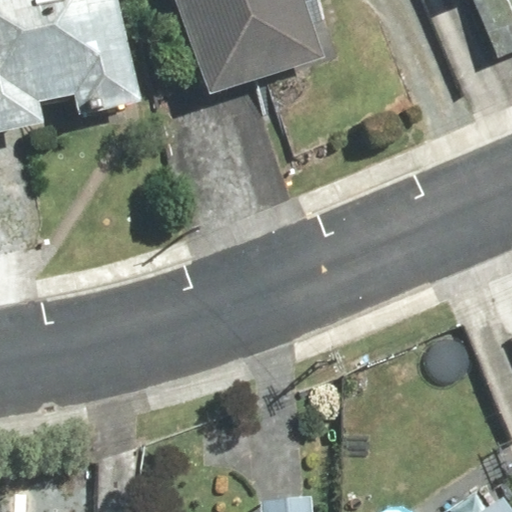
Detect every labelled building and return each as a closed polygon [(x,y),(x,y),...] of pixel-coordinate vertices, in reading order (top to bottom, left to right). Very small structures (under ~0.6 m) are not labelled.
[(0,0),(0,145),(37,137),(31,113),(71,104),(77,126),(142,111),(115,0),(0,0)] [(329,0),(171,0),(201,101),(347,59),(329,0)] [(511,0),(452,0),(454,3),(462,0),(467,0),(494,67),(511,59),(511,0)] [(504,511),(483,482),(441,511),(504,511)] [(306,511),(307,492),(262,490),(261,511),(306,511)]
